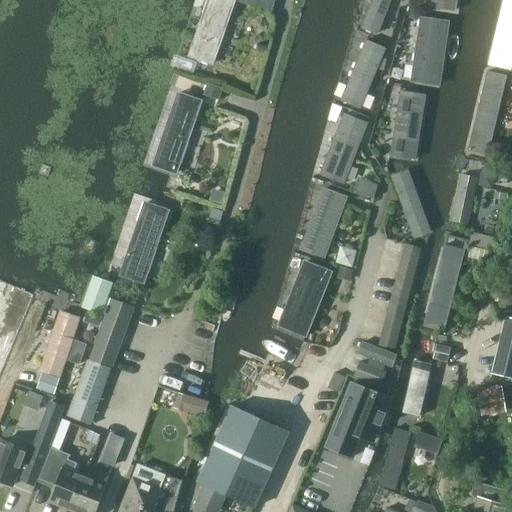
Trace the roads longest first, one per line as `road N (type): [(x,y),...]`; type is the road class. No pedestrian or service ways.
road 1 (residential): [(110,511),(154,395),(212,315),(292,0)]
road 2 (residential): [(272,511),(297,461),(384,191),(368,154),(410,0)]
